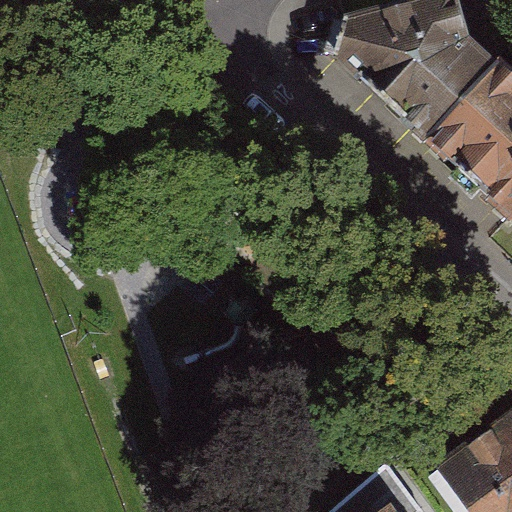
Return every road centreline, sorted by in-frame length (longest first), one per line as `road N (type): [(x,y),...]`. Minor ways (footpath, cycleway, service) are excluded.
road 1 (residential): [(186,0),(511,328)]
road 2 (residential): [(0,42),(145,0)]
